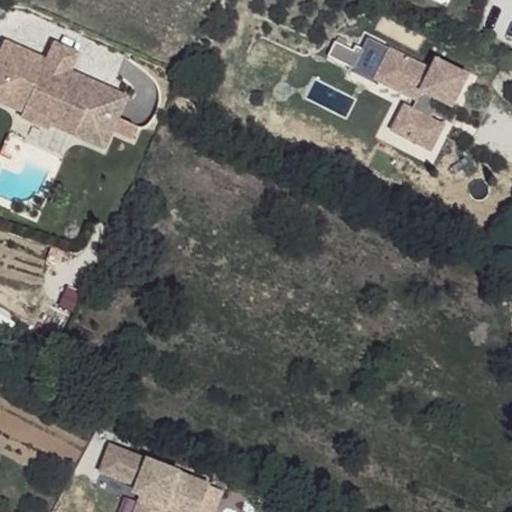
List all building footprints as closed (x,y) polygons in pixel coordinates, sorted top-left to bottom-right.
[(47,61),(6,43),(0,56),(0,89),(28,101),(24,111),(22,115),(49,128),(51,123),(104,146),(126,95),(67,70),(64,77),(45,68),(47,61)] [(56,43),(45,68),(64,77),(67,70),(76,51),(56,43)] [(448,106),(464,75),(433,59),(428,68),(386,47),(371,77),(413,98),(407,110),(415,113),(403,136),(426,148),(439,124),(424,116),(433,98),(448,106)] [(511,56),(505,54),(497,69),(511,75),(511,56)] [(28,101),(0,89),(0,100),(24,111),(28,101)] [(439,124),(448,106),(433,98),(424,116),(439,124)] [(203,511),(212,493),(115,449),(104,473),(140,490),(144,500),(138,511),(203,511)] [(218,511),(225,499),(212,492),(212,493),(203,511),(218,511)]
